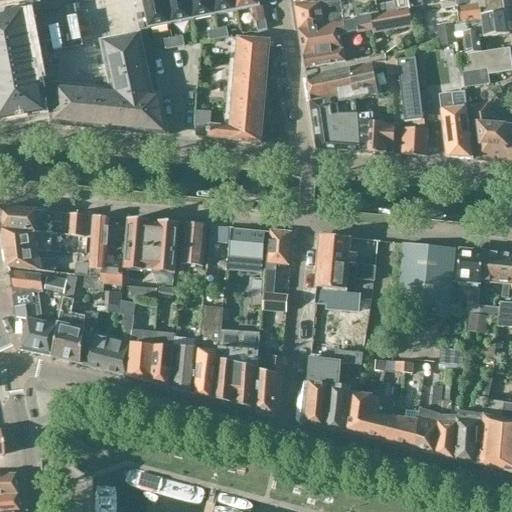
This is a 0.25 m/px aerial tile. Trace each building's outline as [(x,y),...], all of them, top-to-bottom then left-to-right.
[(171,26),(165,0),(141,0),(148,31),(171,26)] [(165,0),(171,26),(193,22),(188,0),(165,0)] [(215,17),(211,0),(188,0),(193,22),(215,17)] [(233,0),(211,0),(215,17),(236,13),(233,0)] [(257,0),(233,0),(236,13),(238,12),(259,8),(259,5),(257,0)] [(315,0),(293,0),(299,33),(349,22),(343,0),(338,0),(329,2),(316,4),(315,0)] [(375,0),(343,0),(349,22),(379,16),(377,7),(375,0)] [(409,0),(411,9),(421,7),(420,0),(409,0)] [(440,0),(442,8),(456,5),(455,0),(440,0)] [(482,22),(481,17),(478,0),(455,0),(456,5),(457,7),(459,25),(466,24),(482,22)] [(505,13),(502,0),(478,0),(481,17),(505,13)] [(377,7),(379,16),(396,13),(395,3),(377,7)] [(305,71),(346,63),(344,50),(342,38),(373,32),(374,35),(405,29),(413,28),(410,10),(409,10),(396,13),(379,16),(349,22),(299,33),(303,57),(305,71)] [(163,114),(147,32),(101,42),(109,79),(104,80),(103,90),(38,84),(25,11),(0,15),(0,119),(49,126),(169,137),(163,114)] [(482,22),(466,24),(468,33),(463,34),(466,56),(481,54),(479,40),(508,36),(505,13),(481,17),(482,22)] [(258,32),(267,30),(265,21),(256,23),(258,32)] [(456,44),(453,24),(436,27),(439,47),(456,44)] [(229,38),(228,33),(227,28),(217,30),(219,40),(229,38)] [(208,32),(210,42),(219,40),(217,30),(208,32)] [(185,47),(183,38),(173,39),(175,49),(185,47)] [(175,49),(173,39),(164,41),(166,51),(175,49)] [(195,122),(197,137),(209,138),(209,139),(229,141),(229,142),(261,145),(270,42),(238,40),(230,129),(210,127),(211,113),(196,112),(196,116),(195,116),(195,122)] [(511,72),(511,64),(510,50),(460,57),(462,74),(488,70),(489,76),(511,72)] [(415,60),(397,62),(405,123),(423,121),(415,60)] [(323,76),(307,79),(310,102),(337,99),(354,97),(356,96),(358,96),(358,101),(378,97),(372,66),(350,70),(329,74),(327,75),(323,76)] [(466,93),(439,96),(446,159),(473,160),(466,93)] [(356,97),(337,99),(310,102),(317,150),(360,153),(357,117),(357,116),(356,97)] [(511,164),(511,125),(494,124),(493,120),(491,120),(489,104),(470,107),(476,162),(511,164)] [(372,116),(357,117),(360,153),(387,154),(394,154),(394,126),(373,125),(372,116)] [(427,158),(427,157),(428,131),(403,130),(402,155),(427,158)] [(63,215),(0,209),(0,216),(2,231),(53,236),(54,224),(63,225),(62,224),(63,215)] [(86,216),(72,215),(71,223),(73,224),(72,237),(84,238),(86,216)] [(104,286),(108,286),(107,294),(112,294),(120,295),(121,287),(122,287),(123,268),(105,267),(109,219),(94,218),(90,264),(89,277),(89,285),(88,292),(103,294),(104,286)] [(174,274),(178,224),(128,219),(124,270),(174,274)] [(202,267),(206,228),(184,226),(180,266),(197,267),(202,267)] [(212,228),(211,245),(229,246),(229,229),(212,228)] [(231,229),(227,264),(255,266),(258,231),(231,229)] [(53,236),(2,231),(5,250),(40,253),(61,251),(60,250),(61,250),(62,236),(53,236)] [(265,271),(263,295),(274,296),(276,272),(276,266),(288,267),(291,233),(270,231),(266,271),(265,271)] [(318,263),(355,266),(356,266),(357,255),(350,255),(351,240),(320,238),(318,263)] [(449,319),(456,251),(403,246),(398,303),(429,307),(428,316),(449,319)] [(39,253),(40,253),(5,250),(8,270),(42,272),(55,274),(57,261),(40,260),(39,253)] [(460,252),(457,284),(468,299),(466,314),(482,316),(484,308),(478,307),(481,284),(484,254),(460,252)] [(509,297),(510,286),(511,271),(511,270),(511,256),(484,254),(481,284),(505,286),(504,297),(509,297)] [(77,277),(88,277),(89,277),(90,264),(78,263),(77,277)] [(318,263),(316,289),(348,291),(349,277),(354,277),(354,281),(375,283),(376,268),(356,266),(355,266),(318,263)] [(41,276),(9,272),(14,296),(43,293),(41,276)] [(62,302),(63,302),(59,324),(58,326),(51,358),(80,366),(85,318),(71,315),(74,302),(77,286),(66,283),(62,302)] [(358,309),(359,299),(359,295),(316,292),(315,305),(358,309)] [(43,293),(14,296),(16,308),(15,308),(17,318),(28,321),(21,351),(51,358),(58,326),(42,323),(38,294),(43,293)] [(98,309),(109,310),(111,296),(100,294),(98,309)] [(287,297),(274,296),(263,295),(262,311),(286,313),(287,297)] [(120,303),(118,315),(124,316),(134,317),(136,305),(122,303),(120,303)] [(511,304),(500,303),(498,328),(511,328),(511,304)] [(203,308),(200,341),(195,397),(216,401),(220,349),(223,310),(203,308)] [(104,372),(109,338),(97,334),(98,315),(98,312),(87,310),(85,318),(80,366),(104,372)] [(124,328),(123,335),(122,340),(109,338),(104,372),(127,378),(132,332),(134,317),(124,316),(122,328),(124,328)] [(127,378),(151,384),(155,348),(156,334),(132,332),(127,378)] [(174,339),(174,349),(171,390),(195,397),(200,341),(174,339)] [(440,354),(458,355),(459,343),(440,343),(440,354)] [(174,349),(155,348),(151,384),(171,390),(174,349)] [(259,351),(220,349),(216,401),(255,411),(258,370),(258,371),(259,351)] [(303,424),(325,430),(328,396),(333,396),(334,387),(340,388),(341,365),(361,367),(363,355),(336,352),(335,359),(311,357),(310,359),(309,385),(307,397),(302,402),(300,417),(304,422),(303,424)] [(430,367),(438,368),(439,353),(426,352),(423,386),(429,386),(430,367)] [(268,374),(258,371),(258,370),(255,411),(275,416),(275,415),(278,376),(280,376),(282,359),(270,358),(268,374)] [(413,366),(396,364),(394,376),(412,377),(413,366)] [(444,372),(443,389),(436,458),(454,462),(458,413),(459,408),(452,409),(452,403),(450,403),(453,372),(444,372)] [(346,388),(340,388),(334,387),(333,396),(328,396),(325,430),(345,434),(350,389),(357,389),(359,381),(347,379),(346,388)] [(472,415),(458,413),(454,462),(478,467),(487,402),(488,400),(492,381),(483,379),(478,399),(474,398),(472,415)] [(420,411),(419,414),(416,453),(436,458),(443,389),(433,388),(431,414),(420,411)] [(350,389),(345,434),(369,441),(373,397),(356,395),(357,389),(350,389)] [(381,399),(373,397),(369,441),(393,447),(395,419),(379,417),(381,399)] [(511,405),(487,402),(478,467),(511,475),(511,405)] [(405,420),(395,419),(393,447),(416,453),(419,414),(406,411),(405,420)] [(0,495),(18,495),(15,476),(0,476),(0,495)] [(0,511),(13,511),(20,511),(18,495),(0,495),(0,511)]
